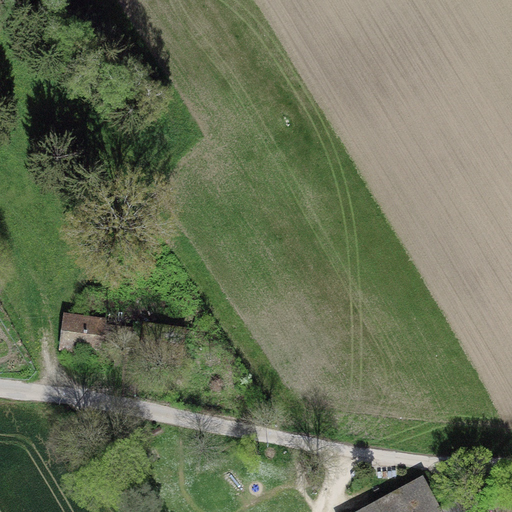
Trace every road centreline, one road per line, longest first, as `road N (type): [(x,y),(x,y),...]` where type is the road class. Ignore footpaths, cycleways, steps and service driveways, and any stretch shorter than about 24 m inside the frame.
road 1 (track): [(0,390),(325,447)]
road 2 (track): [(325,447),(511,461)]
